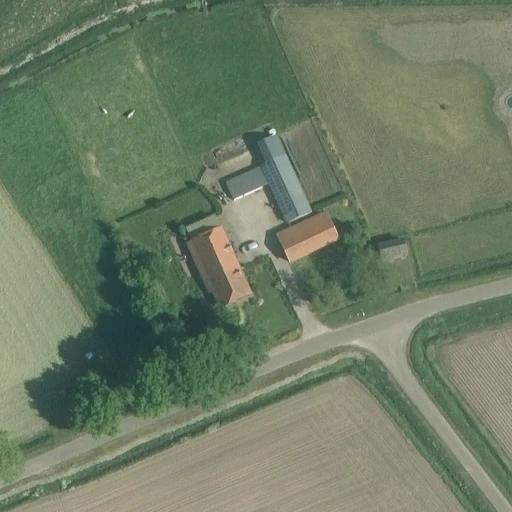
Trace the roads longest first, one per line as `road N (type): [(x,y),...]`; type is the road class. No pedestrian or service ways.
road 1 (unclassified): [(0,480),(368,327)]
road 2 (unclassified): [(507,511),(368,327)]
road 3 (unclassified): [(368,327),(511,284)]
